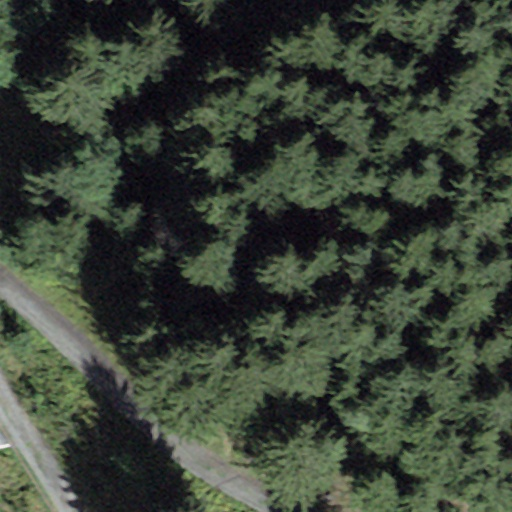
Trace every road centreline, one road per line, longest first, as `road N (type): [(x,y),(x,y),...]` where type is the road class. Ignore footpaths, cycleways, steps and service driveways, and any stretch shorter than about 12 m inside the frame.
road 1 (track): [(0,286),(184,455),(287,511)]
road 2 (track): [(0,386),(69,511)]
